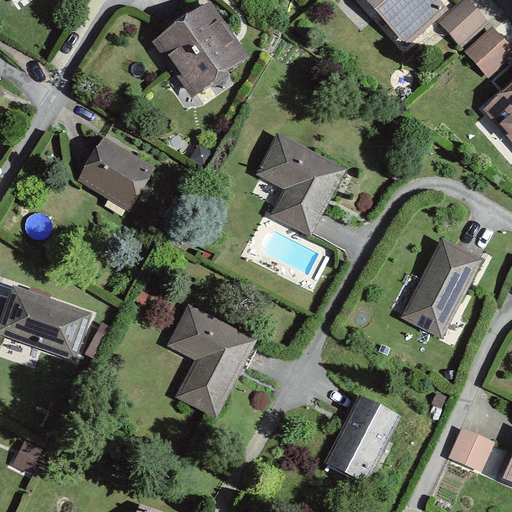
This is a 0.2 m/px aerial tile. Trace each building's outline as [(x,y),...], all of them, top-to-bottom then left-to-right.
[(27,0),(34,9),(46,0),(27,0)] [(434,0),(362,0),(360,2),(410,56),(451,19),(434,0)] [(469,5),(442,29),(465,54),(492,30),(469,5)] [(215,10),(156,50),(195,107),(254,67),(215,10)] [(511,52),(495,35),(470,59),(493,83),(511,64),(511,52)] [(511,95),(486,119),(511,147),(511,95)] [(279,135),(259,176),(285,189),(271,217),(313,238),(348,169),(279,135)] [(106,139),(81,183),(133,213),(158,169),(106,139)] [(443,242),(403,320),(444,341),(484,263),(443,242)] [(97,315),(16,287),(0,331),(0,335),(80,364),(97,315)] [(169,348),(196,362),(176,400),(218,421),(259,342),(190,307),(169,348)] [(362,397),(326,464),(368,487),(404,420),(362,397)] [(497,445),(464,430),(450,461),(483,475),(497,445)]
